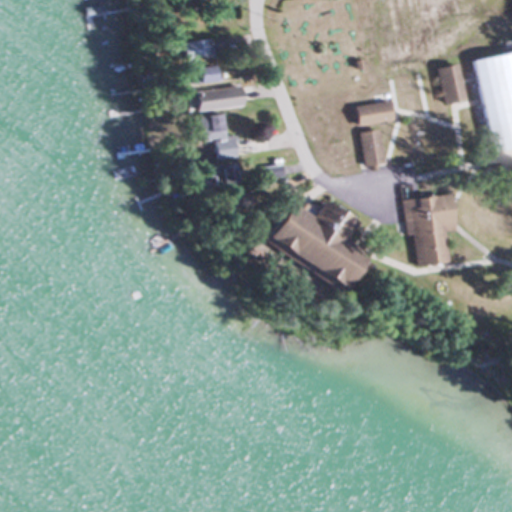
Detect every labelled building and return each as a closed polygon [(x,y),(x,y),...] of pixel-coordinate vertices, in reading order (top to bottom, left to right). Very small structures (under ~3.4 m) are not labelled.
[(172,41),(173,59),(205,56),(203,38),(172,41)] [(511,146),(511,63),(509,50),(465,59),(484,152),(511,146)] [(437,103),(458,99),(451,63),(429,67),(437,103)] [(178,84),(207,80),(205,65),(176,68),(178,84)] [(184,110),(234,105),(232,86),(183,91),(184,110)] [(385,120),(382,100),(347,105),(350,125),(385,120)] [(191,115),(192,140),(205,140),(206,158),(228,157),(228,136),(214,136),(214,114),(191,115)] [(377,164),(371,128),(351,131),(357,167),(377,164)] [(227,164),(200,164),(200,184),(227,184),(227,164)] [(217,198),(220,211),(241,205),(237,192),(217,198)] [(446,229),(441,193),(397,199),(406,266),(441,261),(437,230),(446,229)] [(313,200),(304,215),(291,208),(293,204),(280,197),(253,241),(333,289),(354,252),(336,241),(348,221),(313,200)]
